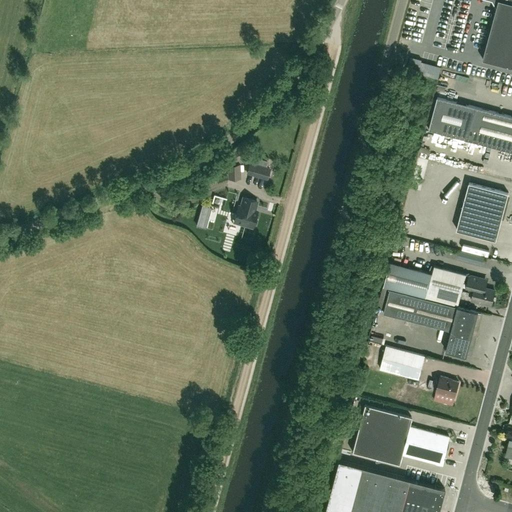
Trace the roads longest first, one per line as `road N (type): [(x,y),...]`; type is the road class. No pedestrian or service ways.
road 1 (track): [(208,511),(333,50),(335,18)]
road 2 (unclassified): [(256,511),(381,84)]
road 3 (unclassified): [(0,237),(104,202),(241,135),(296,75),(344,0)]
road 4 (tertiary): [(465,496),(511,321)]
